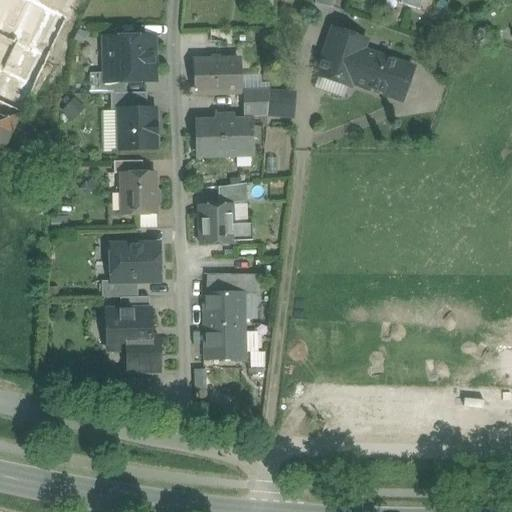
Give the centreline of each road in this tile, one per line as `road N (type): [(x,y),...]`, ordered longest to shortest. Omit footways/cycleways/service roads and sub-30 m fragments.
road 1 (residential): [(175,0),(187,441)]
road 2 (secondary): [(0,476),(202,511)]
road 3 (unclassified): [(187,441),(0,401)]
road 4 (unclassified): [(264,511),(265,478),(253,460),(187,441)]
